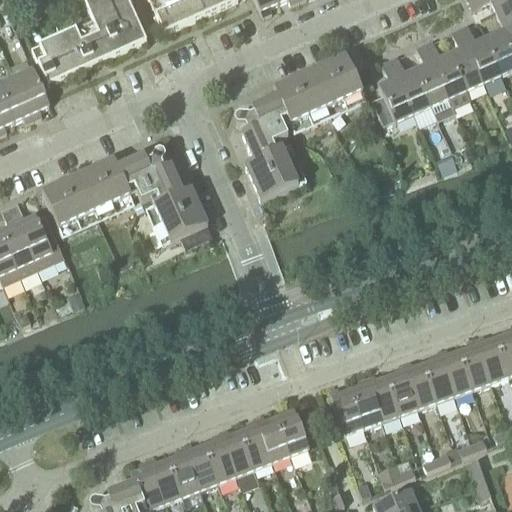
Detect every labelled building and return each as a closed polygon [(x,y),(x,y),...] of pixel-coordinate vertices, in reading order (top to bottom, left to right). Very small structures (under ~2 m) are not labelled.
[(147,47),(125,0),(146,0),(164,39),(245,3),(243,0),(80,0),(93,26),(31,54),(48,91),(147,47)] [(269,14),(278,9),(274,0),(251,0),(262,23),(272,19),(269,14)] [(290,11),(298,7),(295,0),(274,0),(278,9),(288,5),(290,11)] [(491,8),(495,17),(511,9),(511,0),(486,0),(470,8),(473,16),(491,8)] [(511,9),(495,17),(503,36),(511,39),(511,9)] [(467,31),(459,35),(484,90),(501,82),(485,44),(475,49),(467,31)] [(459,56),(449,60),(466,98),(484,90),(459,35),(451,39),(459,56)] [(511,39),(503,36),(485,44),(501,82),(511,77),(511,39)] [(424,50),(449,105),(448,106),(453,116),(470,108),(466,98),(449,60),(440,64),(432,47),(424,50)] [(424,72),(415,76),(431,113),(448,106),(449,105),(424,50),(416,54),(424,72)] [(310,78),(329,121),(347,113),(365,105),(346,62),(328,70),(310,78)] [(397,63),(389,66),(414,121),(431,113),(415,76),(405,80),(397,63)] [(395,130),(414,121),(389,66),(381,70),(389,87),(378,92),(383,102),(372,107),(383,133),(394,128),(395,130)] [(32,75),(14,83),(33,126),(42,122),(39,117),(49,112),(32,75)] [(277,103),(290,132),(293,137),(311,129),(329,121),(310,78),(292,86),(274,94),(277,103)] [(14,83),(0,89),(0,98),(13,128),(23,124),(25,130),(33,126),(14,83)] [(4,133),(13,128),(0,98),(0,141),(7,138),(4,133)] [(277,103),(251,115),(254,122),(250,124),(240,120),(236,122),(234,126),(236,130),(245,134),(248,138),(241,141),(253,167),(281,155),(278,148),(288,144),(284,135),(290,132),(277,103)] [(253,167),(244,171),(253,190),(261,209),(304,190),(295,171),(287,152),(281,155),(253,167)] [(151,205),(154,212),(182,199),(171,173),(164,176),(162,171),(166,162),(164,158),(160,156),(155,158),(152,168),(147,169),(144,163),(118,175),(131,203),(138,200),(142,209),(151,205)] [(78,182),(97,225),(115,217),(133,209),(131,203),(118,175),(114,166),(96,174),(78,182)] [(79,233),(97,225),(78,182),(60,190),(42,198),(61,241),(79,233)] [(191,195),(182,199),(154,212),(148,214),(157,233),(165,252),(208,232),(199,214),(191,195)] [(17,209),(9,213),(39,278),(64,266),(44,222),(37,226),(36,222),(25,227),(17,209)] [(9,234),(0,238),(21,285),(39,278),(9,213),(1,216),(9,234)] [(0,288),(3,294),(21,285),(0,238),(0,288)] [(84,312),(80,301),(69,306),(73,316),(84,312)] [(23,321),(16,323),(20,333),(30,328),(28,322),(23,321)] [(495,346),(508,384),(511,382),(511,335),(511,333),(503,336),(505,342),(495,346)] [(491,390),(508,384),(495,346),(485,349),(483,343),(475,346),(491,390)] [(459,359),(472,397),(491,390),(475,346),(467,349),(469,355),(459,359)] [(438,359),(454,403),(472,397),(459,359),(449,362),(447,356),(438,359)] [(422,371),(436,410),(454,403),(438,359),(430,362),(432,368),(422,371)] [(402,372),(418,416),(436,410),(422,371),(413,375),(411,369),(402,372)] [(386,384),(400,423),(418,416),(402,372),(394,375),(396,381),(386,384)] [(366,385),(382,429),(400,423),(386,384),(376,388),(374,382),(366,385)] [(350,397),(363,436),(382,429),(366,385),(357,388),(359,394),(350,397)] [(338,395),(329,398),(344,442),(363,436),(350,397),(340,401),(338,395)] [(285,421),(276,424),(291,462),(309,455),(292,412),(282,416),(285,421)] [(263,423),(256,426),(273,469),(291,462),(276,424),(265,429),(263,423)] [(249,435),(240,438),(255,476),(273,469),(256,426),(247,429),(249,435)] [(497,450),(511,444),(508,435),(494,441),(497,450)] [(228,437),(220,440),(237,483),(255,476),(240,438),(230,442),(228,437)] [(219,490),(237,483),(220,440),(211,443),(213,449),(204,452),(219,490)] [(483,446),(470,450),(474,459),(486,454),(483,446)] [(462,464),(474,459),(470,450),(458,455),(462,464)] [(191,451),(184,454),(201,497),(219,490),(204,452),(193,457),(191,451)] [(177,463),(168,466),(183,504),(201,497),(184,454),(175,457),(177,463)] [(438,474),(451,469),(447,460),(435,465),(438,474)] [(155,465),(148,468),(165,511),(183,504),(168,466),(158,470),(155,465)] [(426,479),(438,474),(435,465),(423,470),(426,479)] [(130,481),(134,490),(135,489),(144,511),(163,511),(165,511),(148,468),(139,471),(141,477),(130,481)] [(385,496),(403,488),(399,479),(396,471),(378,478),(385,496)] [(403,488),(415,483),(411,474),(399,479),(403,488)] [(473,481),(477,493),(486,490),(482,478),(473,481)] [(144,511),(135,489),(134,490),(107,500),(109,507),(105,509),(96,505),(91,507),(89,511),(144,511)] [(362,505),(370,502),(365,489),(357,493),(362,505)] [(477,493),(482,506),(491,503),(486,490),(477,493)] [(416,511),(410,496),(373,511),(416,511)] [(333,511),(344,511),(339,500),(330,504),(333,511)]
